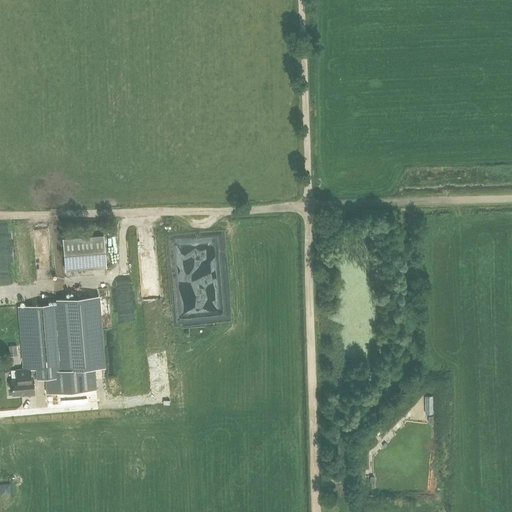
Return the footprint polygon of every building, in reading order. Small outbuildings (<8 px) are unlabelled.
[(103,235),(63,238),(65,271),(106,267),(103,235)] [(0,265),(2,272),(11,270),(8,258),(0,259),(0,265)] [(55,303),(18,307),(23,369),(37,368),(38,378),(45,377),(47,393),(96,389),(94,367),(89,296),(55,299),(55,303)] [(17,379),(11,379),(13,394),(26,393),(27,394),(34,394),(33,378),(38,378),(37,368),(23,369),(16,369),(17,379)] [(6,482),(0,485),(4,492),(10,489),(6,482)]
